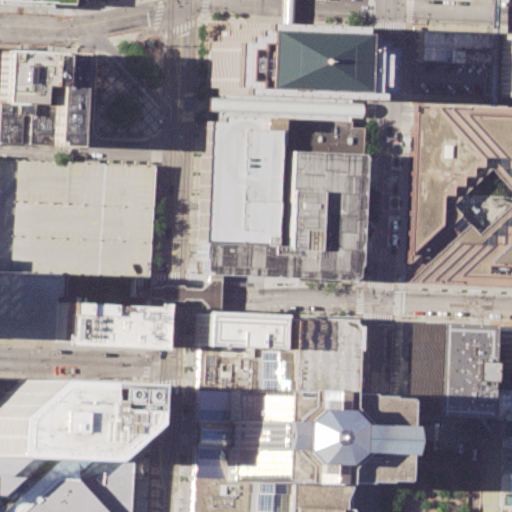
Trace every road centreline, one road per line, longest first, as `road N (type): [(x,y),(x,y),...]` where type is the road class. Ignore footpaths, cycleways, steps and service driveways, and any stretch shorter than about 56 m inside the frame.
road 1 (tertiary): [(370,511),(391,9)]
road 2 (secondary): [(182,4),(391,9)]
road 3 (tertiary): [(377,300),(171,288)]
road 4 (tertiary): [(168,364),(0,357)]
road 5 (secondary): [(182,4),(176,152)]
road 6 (secondary): [(168,364),(161,511)]
road 7 (secondary): [(176,152),(171,288)]
road 8 (tertiary): [(511,305),(377,300)]
road 9 (secondary): [(391,9),(511,13)]
